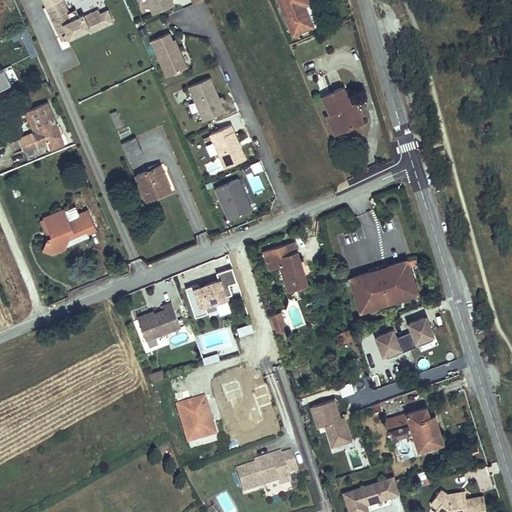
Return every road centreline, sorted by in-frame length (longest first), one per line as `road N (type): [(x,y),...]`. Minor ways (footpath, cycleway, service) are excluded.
road 1 (residential): [(0,338),(359,188)]
road 2 (tertiary): [(511,485),(413,166)]
road 3 (tertiary): [(413,166),(364,0)]
